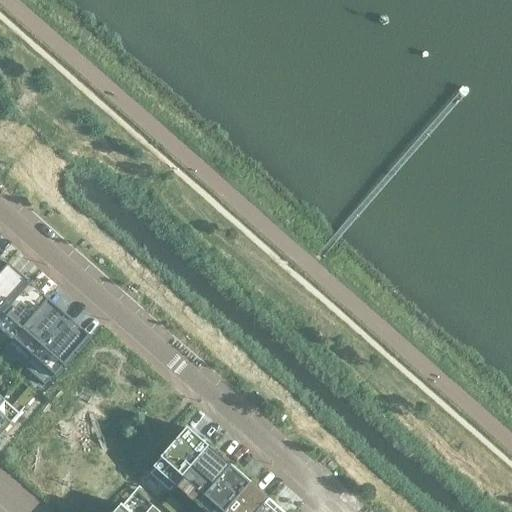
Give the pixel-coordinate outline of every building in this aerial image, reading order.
[(5,266),(0,271),(0,315),(26,285),(5,266)] [(26,285),(0,315),(0,331),(10,340),(44,301),(26,285)] [(10,340),(2,349),(22,367),(64,319),(44,301),(10,340)] [(64,319),(22,367),(48,390),(90,342),(64,319)] [(35,395),(27,388),(21,394),(30,402),(34,396),(35,395)] [(30,402),(21,394),(15,401),(24,408),(30,402)] [(0,435),(18,415),(9,408),(2,402),(1,401),(0,402),(0,435)] [(18,415),(24,408),(15,401),(9,408),(18,415)] [(178,487),(212,448),(190,429),(151,474),(170,491),(175,485),(178,487)] [(178,487),(199,506),(234,467),(212,448),(178,487)] [(194,511),(229,511),(253,485),(234,467),(194,511)] [(229,511),(261,511),(271,501),(253,485),(229,511)] [(168,511),(176,502),(170,496),(162,505),(168,511)] [(284,511),(271,501),(261,511),(284,511)]
